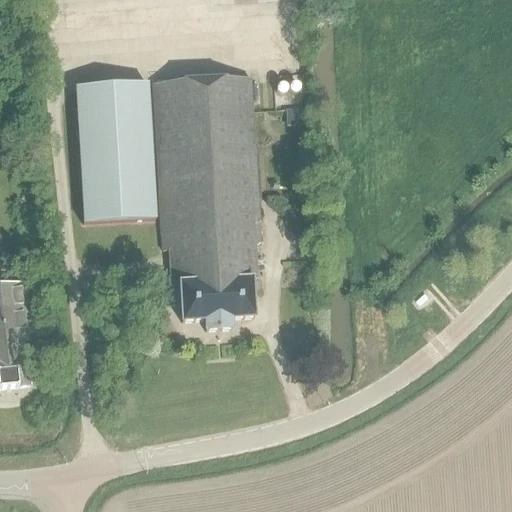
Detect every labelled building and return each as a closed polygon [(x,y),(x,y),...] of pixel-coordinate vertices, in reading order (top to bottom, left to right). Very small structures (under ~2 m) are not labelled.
[(295,107),(296,126),(312,125),(308,76),(282,78),(284,108),(295,107)] [(256,282),(254,249),(260,249),(250,81),(150,87),(160,254),(165,253),(167,286),(177,285),(179,326),(202,325),(203,337),(232,335),(231,324),(253,322),(251,283),(256,282)] [(81,227),(154,223),(146,86),(73,91),(81,227)] [(0,129),(1,138),(23,135),(22,125),(0,127),(0,129)] [(0,288),(0,393),(28,391),(24,357),(20,358),(18,343),(31,342),(25,286),(0,288)]
